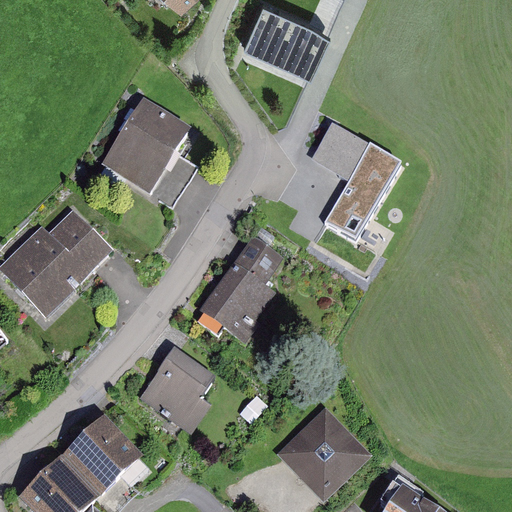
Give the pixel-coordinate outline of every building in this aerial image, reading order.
[(163,0),(180,17),(197,0),(163,0)] [(265,9),(245,52),(310,83),(330,40),(265,9)] [(210,159),(189,145),(200,127),(150,94),(144,103),(139,100),(133,110),(139,114),(112,156),(182,201),(210,159)] [(358,241),(417,149),(346,104),(324,139),(361,162),(324,220),(358,241)] [(77,213),(54,234),(48,227),(2,269),(53,324),(84,295),(81,292),(118,258),(77,213)] [(257,246),(207,317),(252,348),(285,300),(272,291),(288,268),(257,246)] [(0,332),(0,389),(5,385),(0,378),(0,353),(10,345),(0,332)] [(190,436),(210,410),(201,404),(217,382),(176,351),(140,399),(190,436)] [(260,402),(244,421),(257,431),(273,413),(260,402)] [(326,408),(278,454),(325,503),(373,457),(326,408)] [(111,508),(152,469),(114,429),(73,468),(111,508)] [(30,509),(33,511),(107,511),(111,508),(73,468),(30,509)] [(387,511),(432,511),(429,510),(433,504),(406,485),(387,511)]
